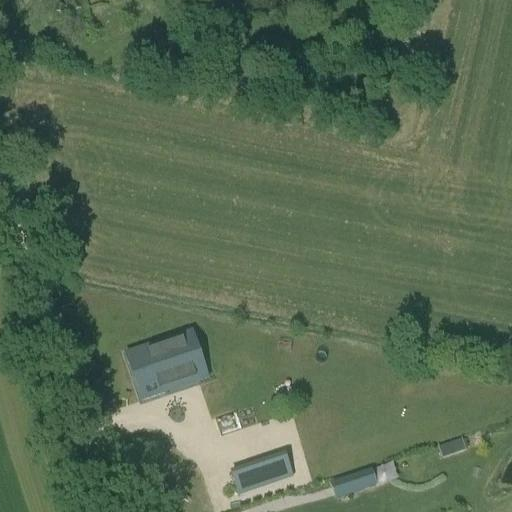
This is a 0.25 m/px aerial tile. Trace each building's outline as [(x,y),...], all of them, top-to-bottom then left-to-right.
[(138,393),(195,374),(182,335),(141,349),(142,353),(126,358),(138,393)] [(376,371),(393,374),(397,350),(380,348),(376,371)] [(226,438),(246,433),(241,411),(221,416),(226,438)] [(259,463),(266,485),(291,477),(283,455),(259,463)] [(330,486),(335,503),(377,489),(371,472),(330,486)]
